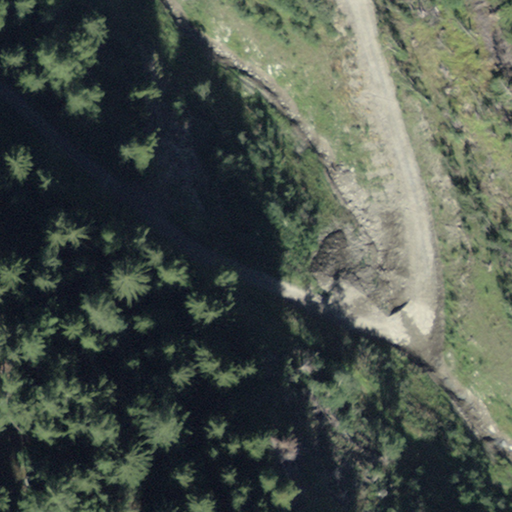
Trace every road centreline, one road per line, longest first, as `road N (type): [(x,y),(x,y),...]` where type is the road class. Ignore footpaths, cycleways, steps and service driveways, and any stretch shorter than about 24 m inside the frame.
road 1 (track): [(362,0),(417,202),(432,306),(401,327),(291,298),(128,177)]
road 2 (track): [(128,177),(0,83)]
